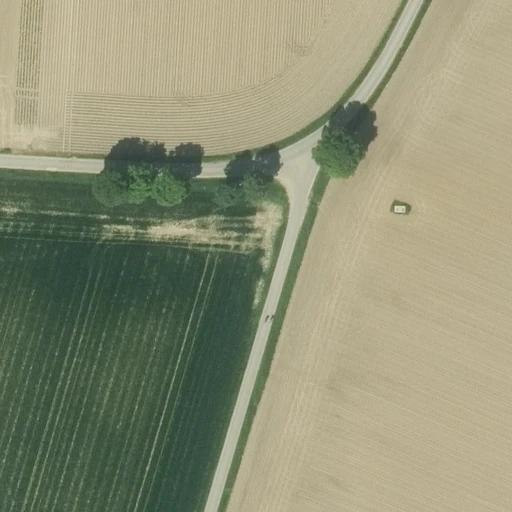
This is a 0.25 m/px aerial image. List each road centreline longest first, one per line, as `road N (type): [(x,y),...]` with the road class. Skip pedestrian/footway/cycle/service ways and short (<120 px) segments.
road 1 (track): [(210,511),(290,236),(301,154)]
road 2 (track): [(301,154),(209,170),(0,160)]
road 3 (track): [(301,154),(368,83),(413,0)]
